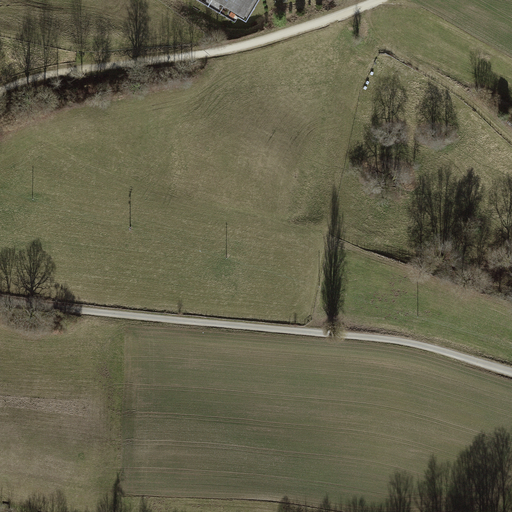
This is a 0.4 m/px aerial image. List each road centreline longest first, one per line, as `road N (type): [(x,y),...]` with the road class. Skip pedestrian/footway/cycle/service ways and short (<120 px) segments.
road 1 (track): [(511,373),(399,342),(0,300)]
road 2 (track): [(376,0),(226,50),(66,69),(0,90)]
